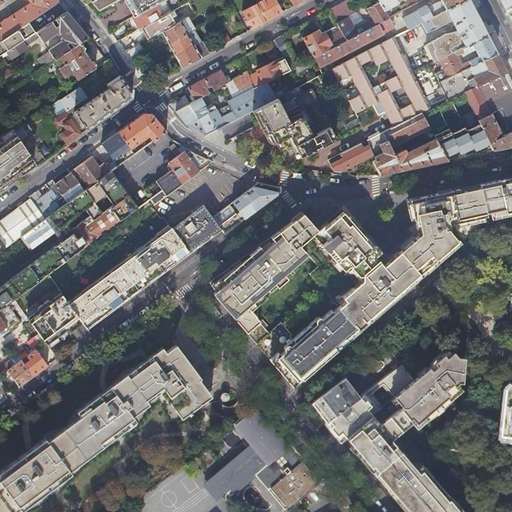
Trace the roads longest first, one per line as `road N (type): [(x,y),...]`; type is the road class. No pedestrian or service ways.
road 1 (residential): [(177,280),(373,511)]
road 2 (residential): [(7,407),(177,280)]
road 3 (residential): [(305,184),(361,190),(511,159)]
road 4 (residential): [(322,0),(148,97)]
road 5 (residential): [(148,97),(0,205)]
road 6 (residential): [(148,97),(185,133),(305,184)]
road 7 (residential): [(177,280),(305,184)]
road 8 (residential): [(73,0),(148,97)]
